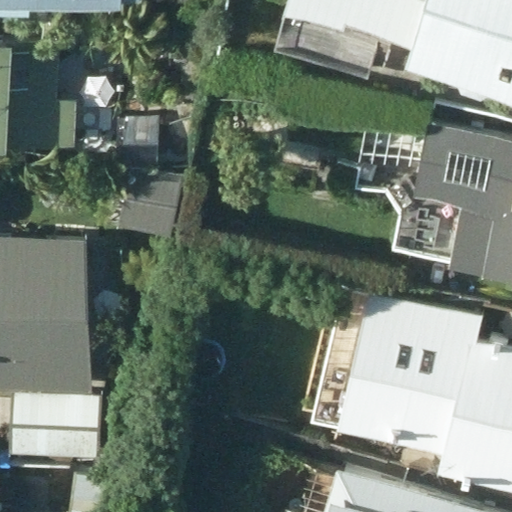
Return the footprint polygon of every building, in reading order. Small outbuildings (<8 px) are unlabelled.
[(433,28),(428,48),(511,70),(511,0),(305,0),(305,1),(361,17),(363,9),(433,28)] [(0,125),(91,128),(92,83),(71,83),(72,24),(0,22),(0,125)] [(172,104),(135,104),(135,152),(172,152),(172,104)] [(511,127),(441,113),(427,178),(439,179),(427,234),(511,251),(511,127)] [(160,247),(161,189),(122,185),(121,246),(160,247)] [(0,373),(70,377),(75,224),(0,222),(0,373)] [(137,370),(143,284),(102,282),(96,367),(137,370)] [(417,442),(463,454),(511,464),(511,332),(492,328),(497,306),(451,295),(417,442)] [(104,392),(18,389),(15,449),(102,453),(104,392)] [(511,511),(511,492),(360,446),(342,502),(308,491),(301,511),(511,511)] [(0,511),(10,511),(12,462),(0,460),(0,511)] [(114,511),(122,468),(85,463),(77,511),(79,511),(114,511)]
